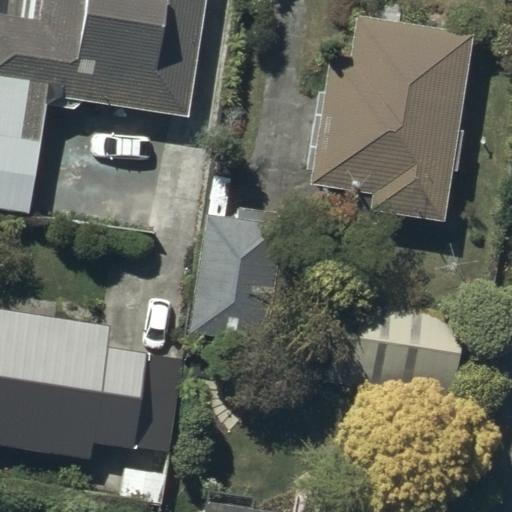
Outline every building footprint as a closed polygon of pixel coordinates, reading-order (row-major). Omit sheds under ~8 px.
[(182,111),(197,0),(39,0),(37,19),(0,13),(0,207),(25,211),(42,100),(56,94),(182,111)] [(453,125),(466,28),(351,12),(346,54),(324,51),(319,88),(313,87),(302,167),(306,167),(304,182),(368,190),(365,208),(439,218),(446,168),(451,169),(457,126),(453,125)] [(228,174),(209,171),(184,328),(259,340),(279,221),(222,212),(228,174)] [(335,297),(324,379),(446,395),(456,313),(335,297)] [(105,325),(0,306),(0,442),(83,457),(87,435),(165,449),(181,359),(101,345),(105,325)] [(307,511),(200,493),(196,511),(307,511)]
